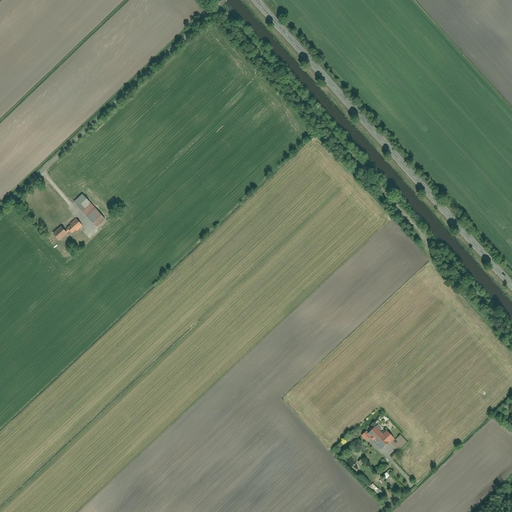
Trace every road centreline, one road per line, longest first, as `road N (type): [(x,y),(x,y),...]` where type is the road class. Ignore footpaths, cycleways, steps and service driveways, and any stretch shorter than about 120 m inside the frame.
road 1 (tertiary): [(511,285),(259,0)]
road 2 (unclassified): [(0,213),(225,0)]
